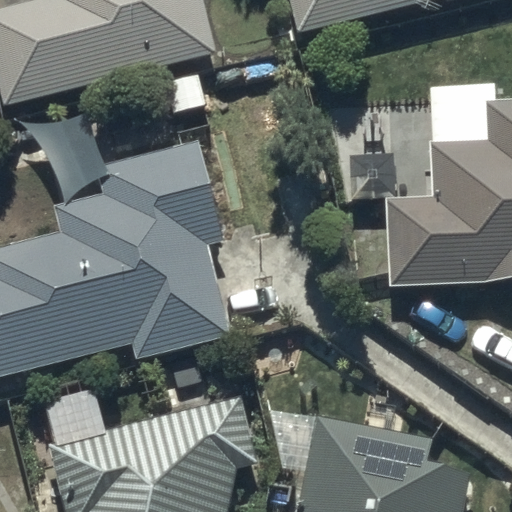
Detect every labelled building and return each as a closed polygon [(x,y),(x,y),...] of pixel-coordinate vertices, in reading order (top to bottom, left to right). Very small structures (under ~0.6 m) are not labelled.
[(47,0),(48,4),(0,16),(0,108),(207,54),(193,0),(47,0)] [(282,0),(293,46),(482,0),(282,0)] [(422,206),(376,207),(377,289),(511,287),(511,108),(496,109),(495,91),(420,91),(422,206)] [(0,382),(125,354),(128,366),(226,344),(207,260),(219,257),(194,148),(92,171),(98,201),(52,212),(58,241),(0,254),(0,382)] [(31,413),(43,459),(55,511),(220,511),(226,476),(247,471),(230,406),(96,440),(86,399),(31,413)] [(424,450),(312,426),(291,511),(458,511),(464,486),(419,476),(424,450)]
